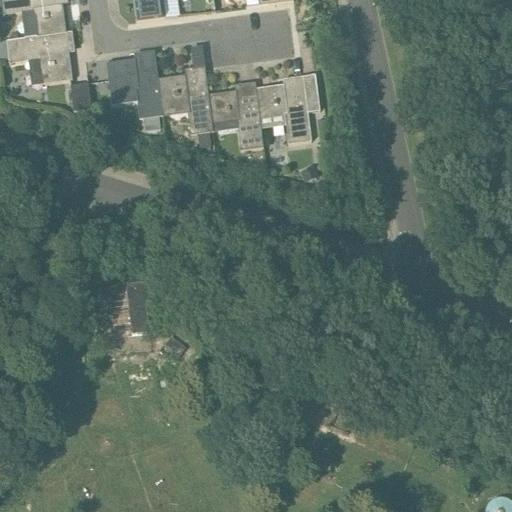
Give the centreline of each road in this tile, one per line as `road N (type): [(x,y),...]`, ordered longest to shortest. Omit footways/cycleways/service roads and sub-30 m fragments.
road 1 (residential): [(423,296),(278,242),(0,157)]
road 2 (residential): [(423,296),(362,0)]
road 3 (residential): [(281,20),(128,41),(104,29),(98,0)]
